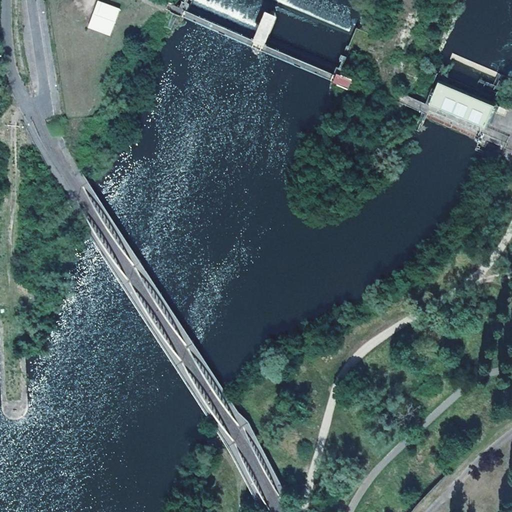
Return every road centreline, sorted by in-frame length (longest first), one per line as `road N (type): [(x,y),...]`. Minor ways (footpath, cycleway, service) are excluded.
road 1 (track): [(511,225),(487,264),(350,363),(333,396),(305,511)]
road 2 (track): [(22,109),(14,118),(11,311)]
